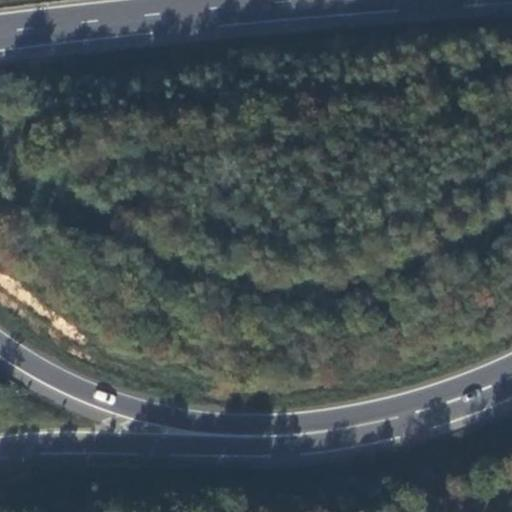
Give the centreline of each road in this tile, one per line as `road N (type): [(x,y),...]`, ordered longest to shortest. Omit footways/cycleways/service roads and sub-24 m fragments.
road 1 (trunk): [(0,342),(81,389),(167,413),(256,422),(442,404)]
road 2 (trunk): [(0,450),(312,445),(399,428),(442,404)]
road 3 (trunk): [(0,32),(294,0)]
